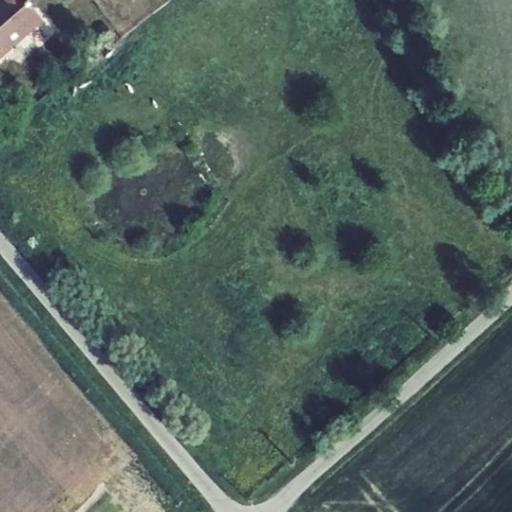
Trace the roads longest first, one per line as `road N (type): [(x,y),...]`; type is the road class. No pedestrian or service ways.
road 1 (unclassified): [(0,243),(231,511)]
road 2 (unclassified): [(511,294),(272,511)]
